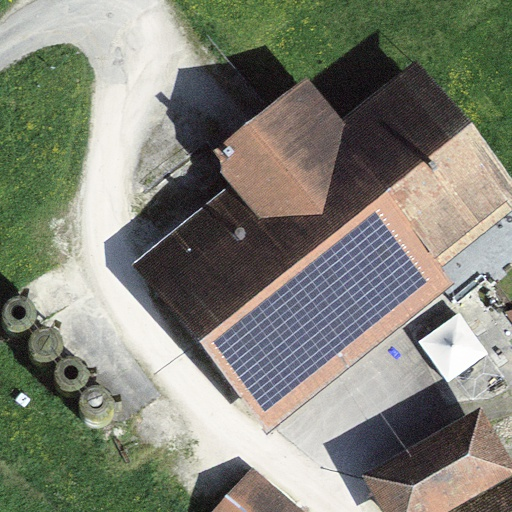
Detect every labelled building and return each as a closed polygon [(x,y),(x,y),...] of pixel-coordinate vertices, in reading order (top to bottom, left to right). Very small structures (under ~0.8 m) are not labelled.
[(268,217),(170,295),(251,396),(431,252),(502,195),(421,95),(349,153),(300,93),(220,157),(268,217)] [(2,318),(4,329),(13,336),(24,337),(34,331),(38,321),(36,310),(27,303),(16,302),(6,308),(2,318)] [(29,345),(31,356),(40,363),(51,364),(61,358),(65,348),(62,337),(54,330),(43,329),(33,335),(29,345)] [(59,371),(62,382),(71,389),(82,390),(91,384),(96,373),(93,362),(84,355),(73,354),(64,360),(59,371)] [(87,397),(90,408),(99,415),(110,416),(119,410),(124,399),(121,389),(112,381),(101,380),(92,386),(87,397)] [(511,511),(511,480),(479,422),(376,481),(393,511),(511,511)] [(289,511),(251,478),(221,511),(289,511)]
